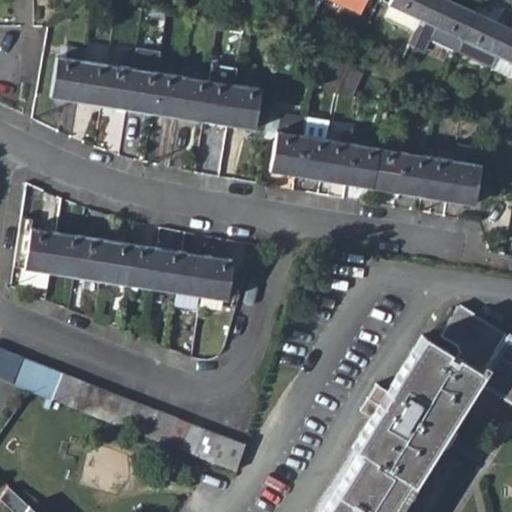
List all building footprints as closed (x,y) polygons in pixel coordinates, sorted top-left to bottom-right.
[(334,0),(359,11),(364,0),(334,0)] [(388,0),(387,3),(390,4),(423,22),(433,0),(388,0)] [(459,39),(472,9),(452,0),(433,0),(423,22),(413,44),(423,47),(434,27),(459,39)] [(407,42),(413,44),(423,22),(390,4),(385,15),(413,29),(407,42)] [(509,27),(472,9),(459,39),(486,51),(496,55),(509,27)] [(511,28),(509,27),(496,55),(511,62),(511,76),(511,77),(511,28)] [(63,57),(81,60),(83,47),(65,45),(63,57)] [(480,62),(491,67),(496,55),(486,51),(480,62)] [(491,67),(511,77),(511,76),(511,62),(496,55),(491,67)] [(257,86),(81,60),(63,57),(55,56),(49,96),(251,128),(257,86)] [(328,56),(315,84),(333,93),(346,64),(328,56)] [(361,71),(346,64),(333,93),(350,95),(361,71)] [(303,130),(327,133),(328,118),(305,115),(303,130)] [(269,170),(318,178),(326,138),(274,129),(269,170)] [(476,163),(326,138),(318,178),(470,203),(476,163)] [(23,267),(224,299),(231,258),(30,227),(30,218),(20,217),(13,266),(23,267)] [(420,334),(386,389),(376,405),(356,437),(349,447),(352,449),(313,511),(387,511),(405,482),(411,485),(475,381),(511,404),(511,338),(458,305),(455,307),(442,331),(457,340),(460,345),(451,359),(445,356),(446,351),(420,334)] [(0,378),(1,379),(31,390),(208,458),(235,469),(243,444),(242,444),(0,349),(0,378)] [(363,396),(376,405),(386,389),(373,381),(363,396)] [(0,494),(0,498),(15,511),(38,511),(7,484),(0,494)]
